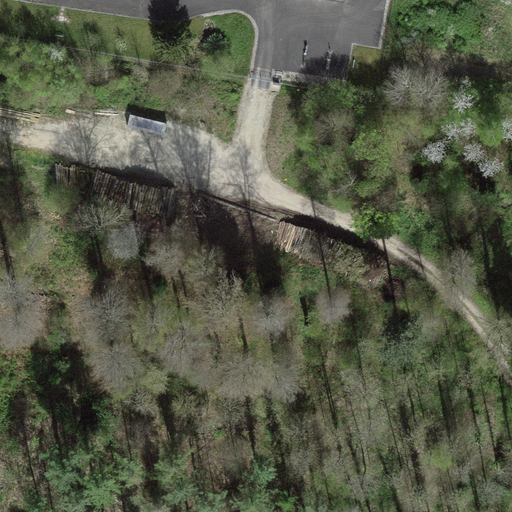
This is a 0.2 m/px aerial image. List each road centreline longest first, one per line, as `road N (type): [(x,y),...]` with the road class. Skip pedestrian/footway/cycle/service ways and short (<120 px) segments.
road 1 (track): [(511,383),(440,290),(315,213),(54,130),(0,124)]
road 2 (track): [(224,180),(265,12)]
